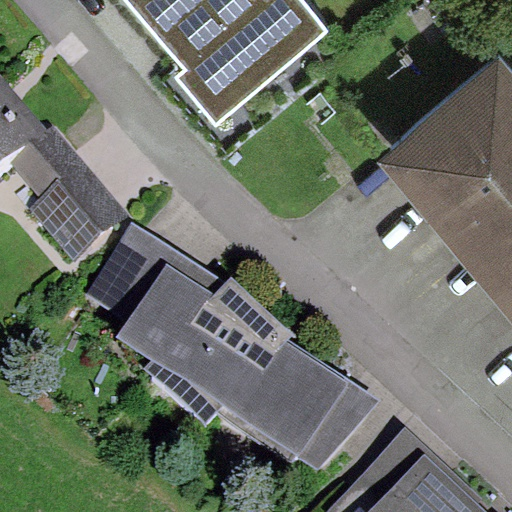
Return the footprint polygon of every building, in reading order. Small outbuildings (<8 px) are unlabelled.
[(142,0),(188,51),(173,64),(213,107),(326,19),(310,0),(142,0)] [(511,55),(497,38),(381,140),(448,215),(511,286),(511,55)] [(0,77),(0,171),(9,163),(46,206),(37,214),(76,260),(128,216),(54,129),(48,134),(0,77)] [(135,325),(118,353),(206,435),(220,417),(295,466),(299,462),(319,474),(377,405),(344,382),(339,386),(287,348),(293,341),(226,284),(130,227),(91,298),(135,325)] [(490,511),(413,437),(339,511),(490,511)]
